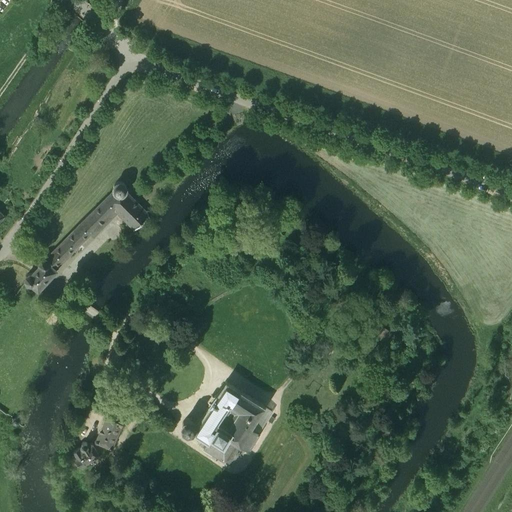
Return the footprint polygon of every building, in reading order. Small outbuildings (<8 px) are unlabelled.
[(115,188),(105,199),(114,208),(119,213),(134,199),(124,189),(125,187),(126,184),(125,182),(124,180),(122,179),(120,178),(118,178),(116,180),(114,182),(114,184),(114,186),(115,188)] [(105,199),(82,221),(92,231),(114,208),(105,199)] [(149,214),(134,199),(119,213),(135,228),(149,214)] [(37,263),(37,266),(48,275),(92,231),(82,221),(47,257),(44,257),(41,257),(39,259),(38,261),(37,263)] [(247,227),(236,238),(247,249),(258,238),(247,227)] [(29,284),(32,283),(36,287),(44,279),(48,275),(37,266),(34,269),(31,273),(28,272),(26,272),(24,273),(22,275),(21,278),(21,279),(21,280),(22,281),(23,282),(23,283),(24,284),(27,285),(29,284)] [(0,313),(21,286),(18,284),(0,307),(0,313)] [(397,349),(387,341),(393,332),(380,323),(367,343),(376,349),(374,352),(388,362),(391,358),(395,362),(399,356),(394,353),(397,349)] [(213,393),(211,391),(205,399),(208,401),(198,416),(196,414),(192,419),(191,417),(188,415),(185,415),(183,415),(180,417),(179,419),(178,422),(179,425),(181,427),(183,429),(186,429),(189,428),(191,426),(205,436),(200,443),(226,460),(238,442),(246,448),(258,430),(248,423),(262,403),(224,378),(213,393)] [(134,393),(120,387),(111,405),(126,412),(134,393)] [(133,397),(130,403),(137,406),(140,400),(133,397)] [(271,409),(262,403),(248,423),(258,430),(271,409)] [(126,412),(111,405),(109,410),(107,409),(93,439),(110,447),(126,412)] [(86,445),(83,439),(78,441),(79,444),(69,450),(73,458),(72,459),(76,466),(96,454),(90,443),(86,445)] [(93,439),(90,443),(96,454),(110,447),(93,439)]
